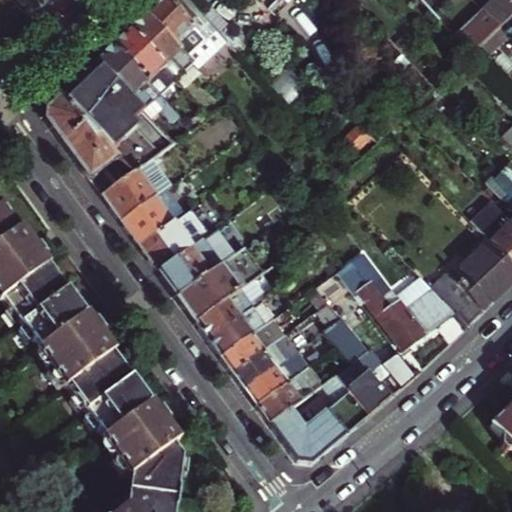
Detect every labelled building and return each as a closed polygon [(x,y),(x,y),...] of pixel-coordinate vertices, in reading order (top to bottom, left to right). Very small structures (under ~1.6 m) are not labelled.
[(194,43),(205,31),(176,0),(157,0),(151,6),(136,20),(185,71),(188,74),(198,64),(203,69),(211,60),(194,43)] [(463,54),(490,27),(511,7),(504,0),(483,0),(446,36),(463,54)] [(128,28),(120,35),(166,82),(177,72),(181,75),(185,71),(136,20),(128,28)] [(218,29),(211,36),(228,55),(236,48),(218,29)] [(112,43),(104,50),(153,102),(159,96),(155,92),(166,82),(120,35),(112,43)] [(153,102),(104,50),(95,59),(86,68),(92,74),(131,116),(142,104),(146,108),(153,102)] [(120,126),(131,116),(92,74),(74,90),(56,108),(101,155),(126,132),(120,126)] [(81,182),(107,161),(101,155),(56,108),(50,102),(34,116),(72,169),(81,182)] [(325,178),(365,141),(355,129),(315,167),(325,178)] [(121,175),(107,161),(81,182),(96,202),(111,223),(151,193),(161,186),(142,160),(121,175)] [(510,183),(511,180),(511,177),(498,163),(494,167),(510,183)] [(511,180),(510,183),(494,167),(488,172),(511,196),(511,180)] [(511,196),(488,172),(483,177),(498,192),(493,197),(509,214),(502,221),(511,232),(511,196)] [(493,197),(498,192),(483,177),(478,182),(493,197)] [(120,235),(130,249),(164,224),(148,202),(154,197),(151,193),(111,223),(120,235)] [(9,230),(0,218),(0,310),(30,352),(29,354),(56,391),(58,390),(96,440),(93,442),(121,480),(116,511),(167,511),(175,462),(165,449),(170,446),(155,426),(141,407),(139,408),(102,358),(105,356),(90,337),(76,317),(74,318),(38,269),(40,267),(26,248),(11,229),(9,230)] [(511,232),(502,221),(478,244),(511,278),(511,277),(511,232)] [(139,262),(148,274),(188,245),(185,241),(180,245),(164,224),(130,249),(139,262)] [(167,300),(213,267),(194,241),(188,245),(148,274),(157,287),(167,300)] [(511,278),(478,244),(443,277),(477,311),(494,295),(511,278)] [(231,292),(213,267),(167,300),(176,313),(185,325),(231,292)] [(438,271),(421,287),(448,315),(460,327),(477,311),(443,277),(438,271)] [(371,278),(361,286),(380,312),(390,304),(371,278)] [(421,287),(418,284),(390,304),(380,312),(361,286),(348,295),(391,357),(425,332),(448,315),(421,287)] [(319,306),(307,290),(299,296),(310,312),(319,306)] [(231,292),(185,325),(191,334),(197,342),(247,306),(241,297),(237,300),(231,292)] [(204,351),(210,360),(265,321),(252,303),(247,306),(197,342),(204,351)] [(330,322),(319,306),(310,312),(307,315),(318,331),(330,322)] [(314,335),(341,370),(326,381),(360,420),(377,405),(381,401),(369,386),(367,388),(357,377),(370,367),(332,320),(330,322),(318,331),(314,335)] [(216,369),(222,377),(277,337),(265,321),(210,360),(216,369)] [(229,386),(234,394),(288,353),(277,337),(222,377),(229,386)] [(240,402),(246,409),(300,370),(288,353),(234,394),(240,402)] [(253,419),(260,429),(281,414),(312,391),(314,389),(300,370),(246,409),(253,419)] [(294,430),(281,414),(260,429),(287,467),(299,470),(360,420),(326,381),(314,389),(312,391),(323,406),(294,430)] [(511,395),(501,406),(502,407),(481,427),(492,438),(492,448),(497,454),(507,453),(511,458),(511,395)]
